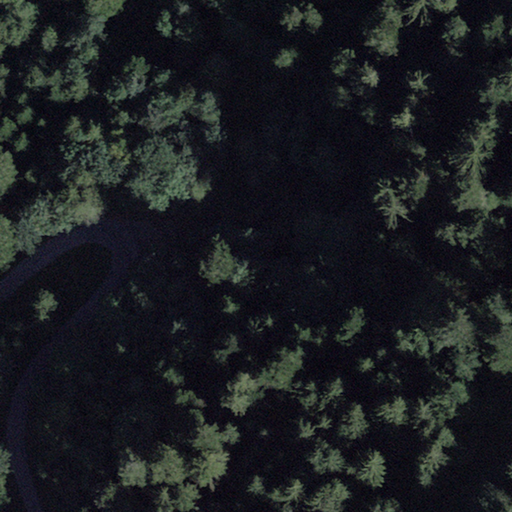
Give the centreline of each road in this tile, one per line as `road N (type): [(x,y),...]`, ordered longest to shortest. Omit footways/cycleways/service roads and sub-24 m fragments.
road 1 (track): [(34,511),(14,450),(17,403),(46,355),(120,277),(125,244),(110,229),(82,227),(0,288)]
road 2 (track): [(125,244),(199,218),(234,165),(268,0)]
road 3 (track): [(458,511),(511,393)]
